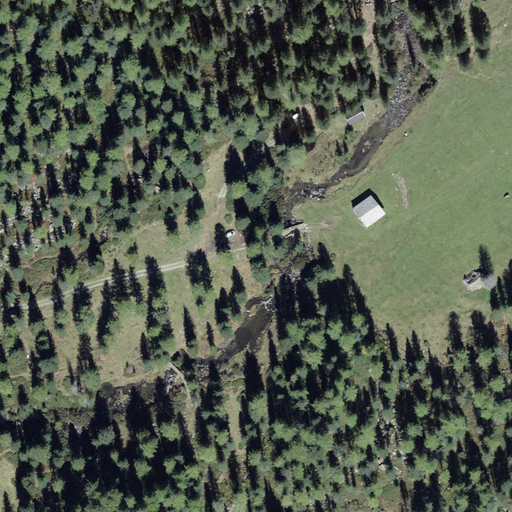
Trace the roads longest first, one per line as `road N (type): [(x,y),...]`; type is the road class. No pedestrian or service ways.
road 1 (track): [(306,225),(370,233),(511,145)]
road 2 (track): [(0,307),(195,260)]
